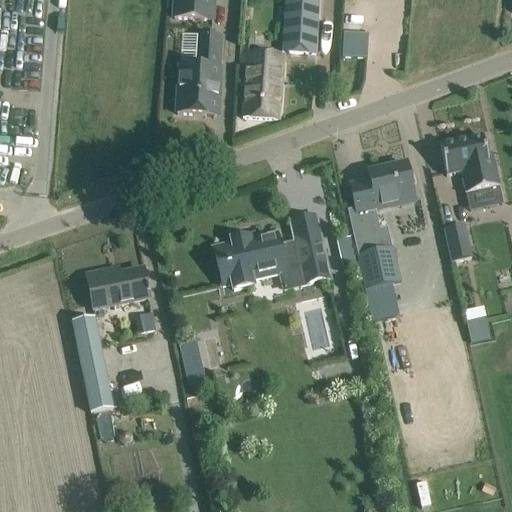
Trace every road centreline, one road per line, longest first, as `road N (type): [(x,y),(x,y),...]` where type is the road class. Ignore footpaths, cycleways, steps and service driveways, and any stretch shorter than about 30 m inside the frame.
road 1 (unclassified): [(0,246),(511,59)]
road 2 (unknown): [(33,234),(54,0)]
